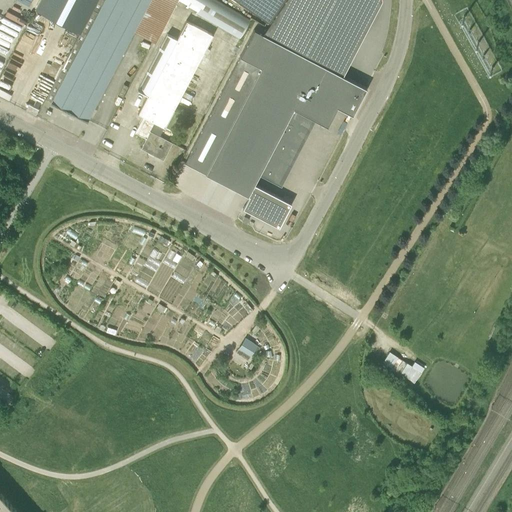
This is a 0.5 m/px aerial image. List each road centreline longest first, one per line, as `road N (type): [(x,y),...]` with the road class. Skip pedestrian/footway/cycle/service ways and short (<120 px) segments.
road 1 (unclassified): [(281,258),(302,238),(392,71),(405,0)]
road 2 (residential): [(281,258),(53,148)]
